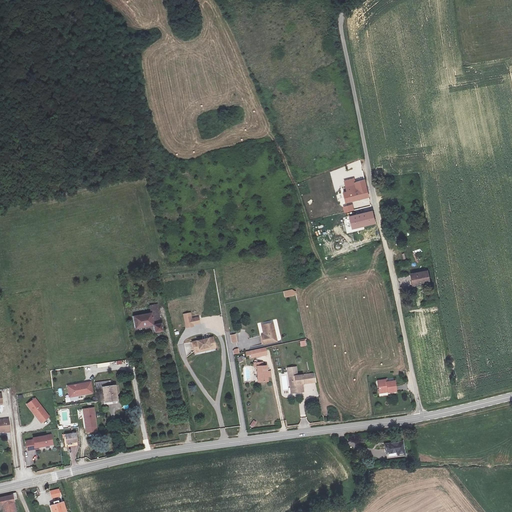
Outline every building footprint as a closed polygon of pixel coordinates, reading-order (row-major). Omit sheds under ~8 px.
[(341,186),(345,200),(366,194),(362,177),(352,180),(352,183),(341,186)] [(342,205),(344,212),(347,211),(351,210),(348,203),(342,205)] [(370,209),(349,216),(349,217),(352,227),(355,226),(358,234),(374,229),(371,221),(374,220),(370,209)] [(427,276),(425,264),(408,267),(410,279),(427,276)] [(297,295),(295,289),(283,292),(285,298),(297,295)] [(150,310),(131,312),(132,325),(151,323),(152,330),(159,329),(155,306),(149,307),(150,310)] [(201,325),(199,317),(192,318),(191,312),(183,314),(185,328),(201,325)] [(257,333),(259,341),(272,339),(269,320),(260,322),(262,332),(257,333)] [(210,335),(189,338),(191,349),(197,348),(196,345),(206,344),(207,346),(212,345),(210,335)] [(261,344),(241,348),(243,354),(263,351),(261,344)] [(262,362),(253,362),(253,377),(262,377),(262,373),(262,369),(262,362)] [(285,375),(286,385),(289,385),(290,391),(299,390),(298,381),(307,381),(307,373),(285,375)] [(381,379),(373,379),(373,389),(379,389),(379,388),(381,388),(382,391),(389,391),(388,380),(381,381),(381,379)] [(92,382),(67,385),(69,398),(93,394),(92,382)] [(99,387),(101,402),(114,400),(112,385),(109,386),(108,382),(104,383),(104,387),(99,387)] [(317,396),(317,384),(306,384),(307,394),(311,394),(311,397),(317,396)] [(33,404),(25,409),(30,417),(32,416),(37,423),(35,425),(38,428),(46,422),(33,404)] [(97,433),(95,408),(83,409),(85,434),(97,433)] [(71,434),(61,436),(62,444),(73,443),(71,434)] [(47,441),(29,444),(30,446),(22,447),(23,456),(31,455),(31,453),(34,452),(49,450),(47,441)] [(403,442),(385,445),(386,456),(390,455),(390,453),(399,452),(400,455),(405,454),(403,442)] [(59,489),(49,491),(51,499),(61,497),(59,489)] [(14,511),(12,503),(10,497),(0,499),(0,508),(1,511),(14,511)] [(64,502),(52,507),(53,511),(64,511),(67,511),(64,502)]
